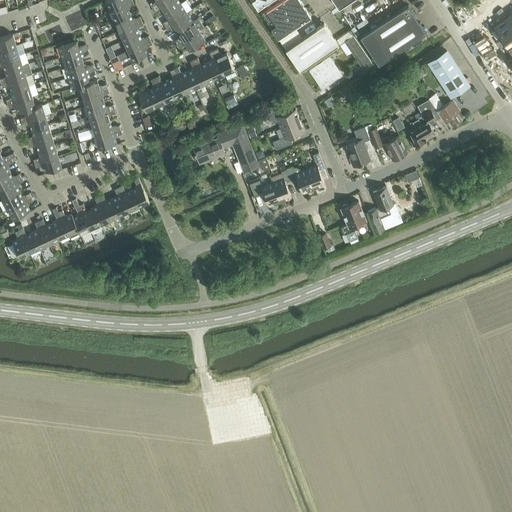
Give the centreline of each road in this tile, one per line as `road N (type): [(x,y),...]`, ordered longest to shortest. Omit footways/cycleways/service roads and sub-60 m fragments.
road 1 (secondary): [(0,311),(147,325),(206,321),(285,301),(511,208)]
road 2 (unclassified): [(0,103),(39,187),(137,154)]
road 3 (unclassified): [(344,190),(511,114)]
road 4 (unclassified): [(188,251),(344,190)]
road 5 (unclassified): [(438,0),(511,114)]
road 6 (unclassified): [(344,190),(292,76)]
